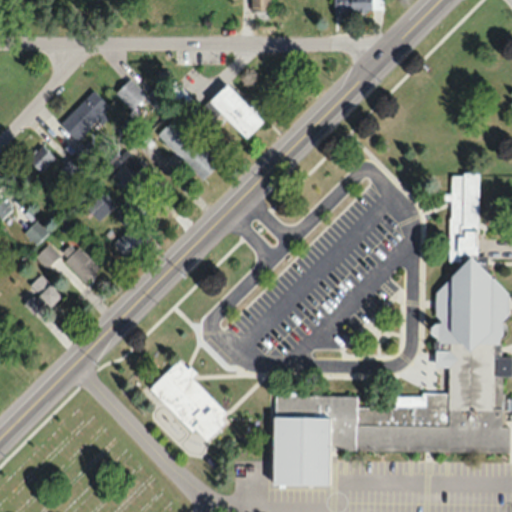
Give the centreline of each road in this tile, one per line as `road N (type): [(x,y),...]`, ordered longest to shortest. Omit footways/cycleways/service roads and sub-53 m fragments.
road 1 (secondary): [(0,443),(443,0)]
road 2 (residential): [(0,41),(399,43)]
road 3 (residential): [(0,137),(84,41)]
